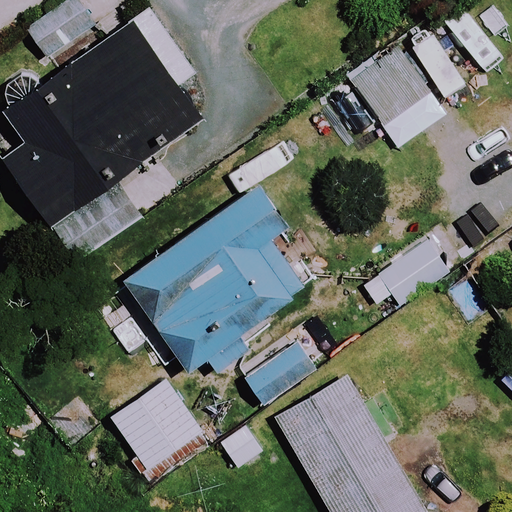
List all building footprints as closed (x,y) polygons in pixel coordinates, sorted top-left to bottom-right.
[(81,0),(67,0),(32,25),(51,52),(96,20),(81,0)] [(46,82),(44,80),(41,77),(37,75),(33,73),(29,72),(24,72),(20,73),(16,74),(12,76),(9,79),(6,82),(3,86),(2,90),(1,94),(1,98),(1,103),(3,107),(5,111),(7,114),(26,142),(4,157),(73,257),(135,214),(111,179),(202,116),(177,79),(192,68),(152,9),(46,82)] [(193,374),(265,322),(261,316),(310,281),(276,232),(284,226),(256,187),(126,279),(147,308),(120,327),(153,374),(180,355),(188,367),(193,374)] [(470,263),(443,225),(376,273),(403,311),(470,263)] [(325,363),(303,334),(245,379),(267,408),(325,363)] [(432,511),(350,373),(276,417),(331,511),(432,511)] [(211,444),(169,380),(112,417),(154,481),(211,444)] [(266,452),(248,425),(222,444),(241,470),(266,452)]
